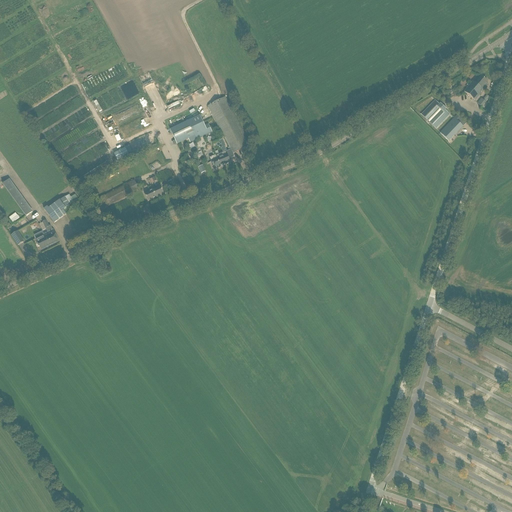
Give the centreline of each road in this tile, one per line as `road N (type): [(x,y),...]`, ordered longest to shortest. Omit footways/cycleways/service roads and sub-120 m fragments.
road 1 (tertiary): [(0,291),(315,155),(503,39)]
road 2 (unclassified): [(429,304),(506,67),(503,39)]
road 3 (unclassified): [(359,511),(429,304)]
road 4 (track): [(0,409),(70,511)]
